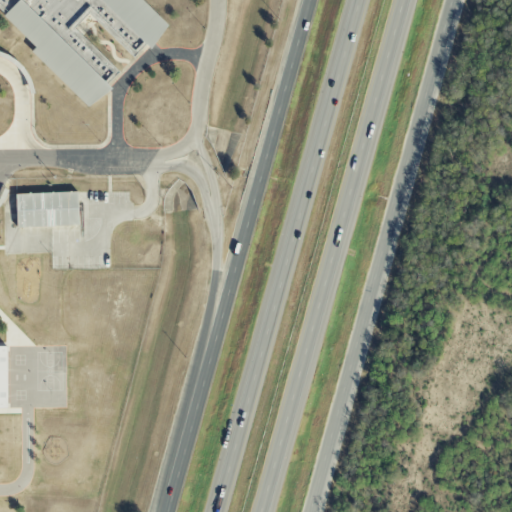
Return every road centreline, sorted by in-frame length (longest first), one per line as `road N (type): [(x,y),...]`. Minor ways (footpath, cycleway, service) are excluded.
road 1 (motorway): [(355,0),(213,511)]
road 2 (motorway): [(267,511),(409,0)]
road 3 (secondary): [(309,0),(167,511)]
road 4 (secondary): [(314,511),(455,0)]
